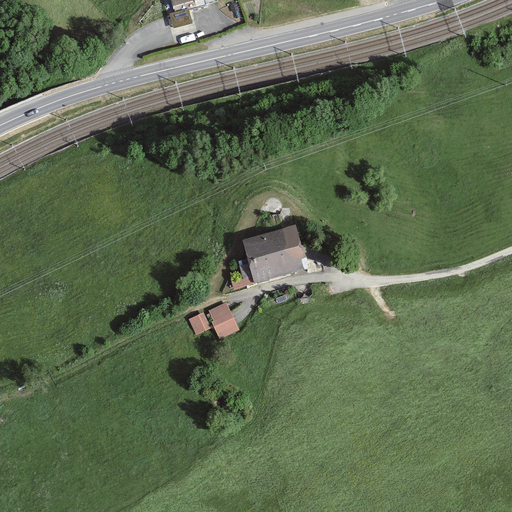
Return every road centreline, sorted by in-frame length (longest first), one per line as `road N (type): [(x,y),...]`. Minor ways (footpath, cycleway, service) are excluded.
road 1 (primary): [(0,125),(114,82),(445,0)]
road 2 (unclassified): [(239,297),(309,279),(444,274),(511,251)]
road 3 (track): [(0,400),(239,297)]
